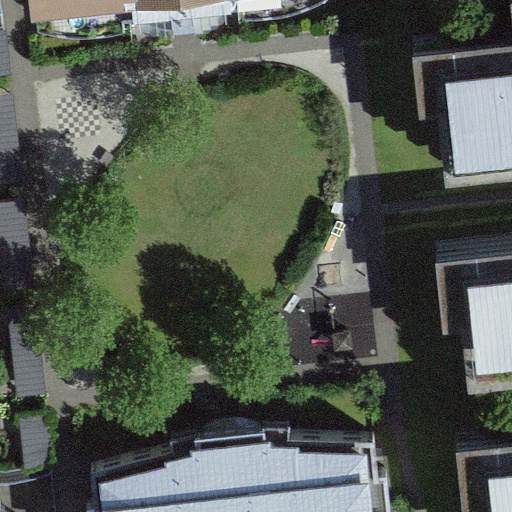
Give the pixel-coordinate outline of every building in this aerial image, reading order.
[(40,0),(42,13),(155,0),(40,0)] [(450,168),(511,161),(511,42),(437,50),(450,168)] [(479,377),(511,373),(511,444),(489,446),(495,511),(511,511),(511,254),(467,259),(479,377)] [(0,511),(0,479),(10,478),(0,396),(0,511)] [(388,511),(380,437),(106,467),(110,511),(388,511)]
